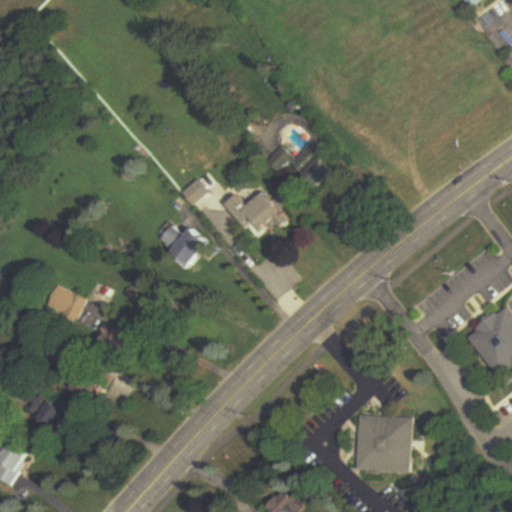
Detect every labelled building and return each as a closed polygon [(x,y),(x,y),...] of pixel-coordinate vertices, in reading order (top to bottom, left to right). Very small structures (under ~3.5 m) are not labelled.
[(467,0),(475,10),(490,0),(467,0)] [(289,148),(276,166),(289,176),(296,167),(329,192),(346,170),(316,147),(306,161),(289,148)] [(254,227),(262,220),(274,232),(284,223),(290,230),(299,222),(274,195),(260,208),(249,196),(237,208),(254,227)] [(203,269),(223,243),(202,227),(194,237),(181,227),(169,243),(203,269)] [(83,322),(94,301),(65,287),(54,307),(83,322)] [(511,311),(500,317),(473,338),(477,347),(490,363),(480,370),(496,407),(497,406),(511,394),(511,311)] [(98,401),(107,386),(99,381),(90,396),(98,401)] [(67,432),(78,409),(60,399),(48,422),(67,432)] [(419,474),(420,419),(364,418),(363,473),(419,474)] [(0,476),(17,487),(39,453),(18,439),(0,467),(0,476)] [(305,511),(312,505),(294,489),(274,511),(305,511)]
